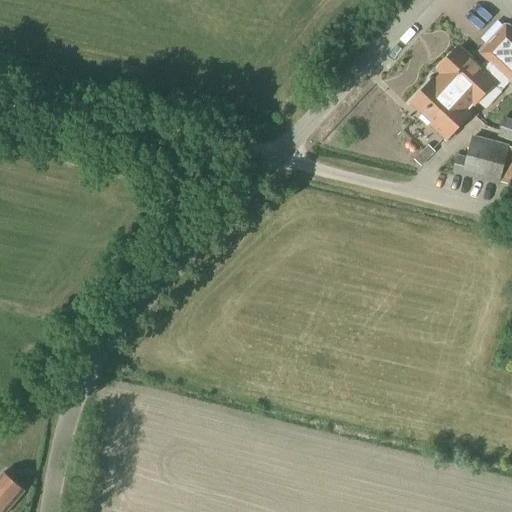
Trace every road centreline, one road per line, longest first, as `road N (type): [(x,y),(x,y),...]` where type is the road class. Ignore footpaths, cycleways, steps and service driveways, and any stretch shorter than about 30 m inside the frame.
road 1 (unclassified): [(50,511),(69,412),(114,334),(422,0)]
road 2 (track): [(511,216),(0,89)]
